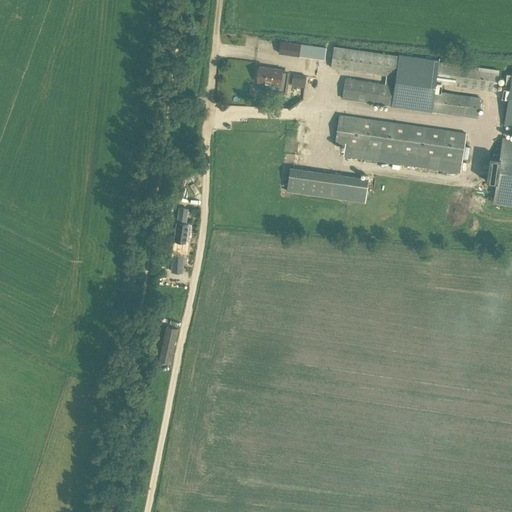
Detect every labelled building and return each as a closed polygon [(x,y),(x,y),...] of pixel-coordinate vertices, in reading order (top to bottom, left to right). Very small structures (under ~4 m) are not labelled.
[(279,41),(278,53),(323,59),(325,47),(279,41)] [(337,47),(334,68),(394,77),(395,71),(400,71),(435,77),(434,83),(499,92),(502,71),(337,47)] [(258,66),(255,82),(263,83),(262,90),(285,94),(288,74),(281,73),(282,70),(258,66)] [(344,78),(341,98),(476,118),(479,99),(433,92),(434,83),(435,77),(400,71),(395,71),(394,77),(393,86),(344,78)] [(306,74),(293,73),(291,84),(304,86),(306,74)] [(338,115),(334,144),(344,145),(342,155),(458,173),(464,134),(338,115)] [(511,141),(503,140),(494,204),(511,206),(511,141)] [(307,194),(310,170),(289,167),(285,191),(307,194)] [(365,192),(367,179),(325,173),(322,196),(363,202),(365,192)] [(177,212),(170,255),(172,255),(171,271),(181,272),(182,255),(178,255),(180,241),(184,242),(187,224),(184,224),(185,214),(177,212)] [(163,346),(161,362),(170,364),(176,329),(165,326),(161,345),(163,346)]
